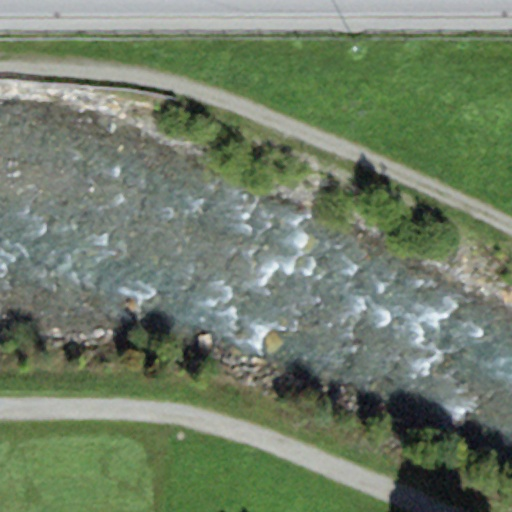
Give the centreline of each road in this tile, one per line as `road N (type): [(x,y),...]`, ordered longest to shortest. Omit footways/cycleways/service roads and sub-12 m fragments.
road 1 (track): [(0,69),(153,79),(379,164),(511,231)]
road 2 (track): [(430,511),(221,422),(111,410),(0,410)]
